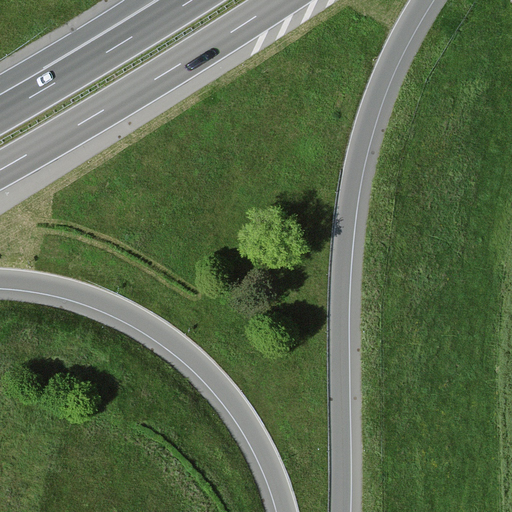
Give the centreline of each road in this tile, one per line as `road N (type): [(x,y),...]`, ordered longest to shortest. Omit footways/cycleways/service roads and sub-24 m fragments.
road 1 (motorway): [(341,511),(341,299),(352,186),(380,82),(423,0)]
road 2 (motorway): [(0,279),(110,305),(172,342),(248,424),(285,511)]
road 3 (motorway): [(0,169),(280,0)]
road 4 (motorway): [(191,0),(50,85)]
road 5 (motorway): [(150,0),(50,85)]
